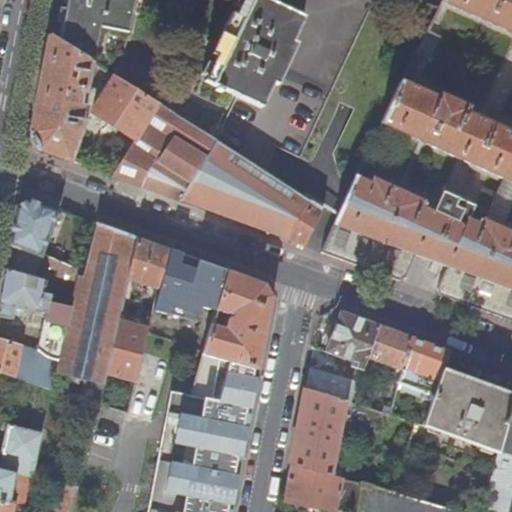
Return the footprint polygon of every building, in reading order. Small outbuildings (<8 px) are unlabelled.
[(67,0),(59,42),(90,61),(115,77),(120,80),(135,0),(67,0)] [(277,86),(290,58),(296,45),(292,43),(303,19),(262,0),(242,0),(235,16),(230,14),(223,29),(211,55),(215,57),(204,81),(215,87),(213,90),(221,94),(223,90),(261,109),(272,84),(277,86)] [(511,0),(443,0),(443,1),(511,32),(511,0)] [(83,90),(90,61),(59,42),(49,36),(30,133),(39,149),(68,160),(82,121),(85,107),(82,107),(83,102),(87,103),(88,98),(84,97),(86,91),(83,90)] [(436,47),(423,40),(411,62),(424,69),(436,47)] [(134,139),(111,176),(224,216),(307,247),(324,209),(120,80),(115,77),(92,111),(134,139)] [(380,123),(501,178),(511,182),(511,131),(493,123),(467,111),(469,107),(440,95),(438,98),(401,82),(390,102),(380,123)] [(371,183),(356,176),(322,252),(398,280),(404,277),(413,253),(446,265),(438,287),(440,295),(511,320),(511,231),(501,227),(482,218),(481,220),(479,219),(478,221),(467,216),(473,204),(441,190),(432,210),(423,206),(424,203),(422,202),(423,200),(373,178),(371,183)] [(511,202),(511,182),(501,178),(482,218),(501,227),(511,202)] [(41,257),(59,211),(29,200),(14,207),(8,238),(2,270),(33,280),(41,257)] [(58,363),(56,375),(103,386),(106,371),(117,322),(127,280),(136,239),(95,224),(82,273),(41,257),(33,280),(2,270),(0,279),(0,317),(13,319),(13,315),(14,308),(25,311),(45,314),(36,350),(44,358),(58,363)] [(127,280),(158,291),(162,276),(169,250),(136,239),(127,280)] [(196,260),(169,250),(162,276),(173,279),(177,265),(193,270),(196,260)] [(173,279),(162,276),(158,291),(153,309),(168,313),(170,306),(199,313),(200,313),(202,305),(216,310),(228,272),(196,260),(193,270),(177,265),(173,279)] [(225,330),(212,326),(204,353),(252,368),(258,369),(264,337),(272,297),(264,285),(228,272),(216,310),(233,315),(228,319),(225,330)] [(197,321),(199,313),(170,306),(168,313),(197,321)] [(14,308),(13,315),(21,317),(24,316),(25,311),(14,308)] [(357,364),(364,367),(367,358),(378,325),(340,311),(325,352),(352,362),(350,367),(356,369),(357,364)] [(117,322),(106,371),(116,373),(114,378),(134,383),(149,327),(135,323),(133,327),(117,322)] [(367,358),(401,370),(411,337),(378,325),(367,358)] [(397,385),(434,398),(450,351),(411,337),(401,370),(397,385)] [(0,373),(13,378),(20,345),(0,340),(0,373)] [(44,358),(36,350),(20,345),(13,378),(53,390),(56,375),(58,363),(44,358)] [(424,426),(499,453),(500,450),(511,406),(511,373),(450,351),(434,398),(424,426)] [(252,368),(204,353),(190,397),(170,394),(161,442),(146,511),(229,511),(237,475),(231,474),(235,455),(241,457),(242,452),(249,412),(256,378),(250,377),(252,368)] [(359,383),(309,369),(305,390),(346,402),(352,404),(359,383)] [(339,437),(346,402),(305,390),(298,425),(291,464),(331,476),(338,443),(339,437)] [(397,404),(392,402),(388,415),(394,417),(397,404)] [(511,511),(511,406),(500,450),(499,453),(482,511),(511,511)] [(0,502),(8,505),(10,499),(24,502),(22,508),(36,511),(37,511),(68,511),(74,489),(55,485),(50,507),(23,500),(28,479),(31,479),(42,434),(7,426),(1,453),(0,452),(0,502)] [(241,457),(235,455),(231,474),(237,475),(241,457)] [(357,511),(363,485),(331,476),(291,464),(284,501),(341,511),(357,511)] [(456,511),(393,494),(363,485),(357,511),(456,511)] [(0,511),(11,511),(13,506),(8,505),(0,502),(0,511)]
